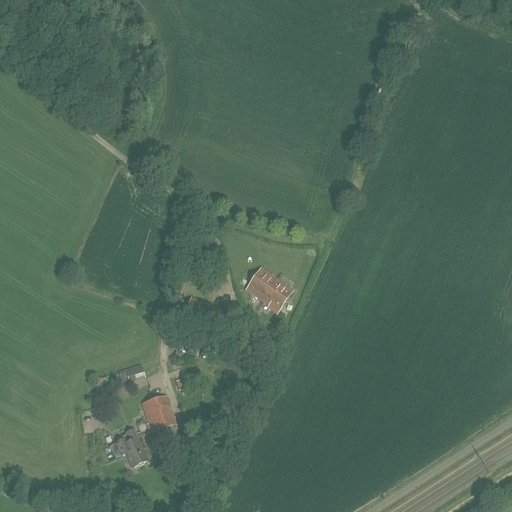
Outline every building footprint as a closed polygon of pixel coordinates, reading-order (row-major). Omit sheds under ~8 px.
[(263,302),(278,281),(262,270),(247,291),(263,302)] [(278,281),(263,302),(270,307),(269,309),(278,315),(294,292),(278,281)] [(212,330),(220,310),(192,299),(184,319),(212,330)] [(192,357),(198,339),(175,331),(169,349),(192,357)] [(137,380),(133,369),(126,372),(129,382),(137,380)] [(177,425),(168,400),(167,397),(143,405),(152,433),(177,425)] [(194,439),(204,436),(201,425),(191,429),(194,439)] [(135,448),(141,445),(134,431),(127,435),(131,444),(129,445),(126,441),(124,442),(122,441),(121,441),(119,441),(118,443),(118,444),(116,446),(121,458),(127,455),(135,452),(134,450),(136,449),(135,448)] [(135,452),(127,455),(133,469),(149,462),(141,445),(135,448),(136,449),(134,450),(135,452)]
